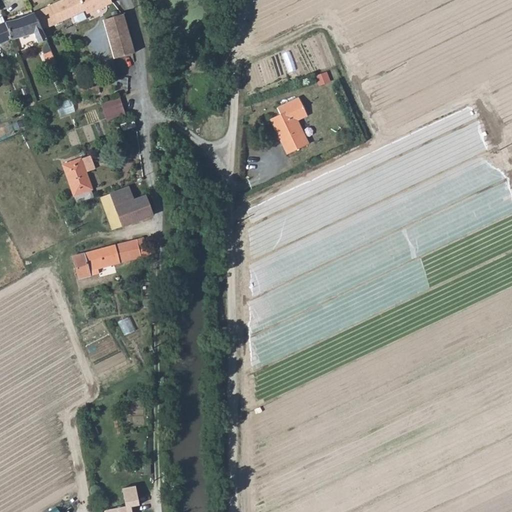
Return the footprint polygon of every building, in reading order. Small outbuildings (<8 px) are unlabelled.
[(62,0),(33,13),(45,39),(51,36),(47,28),(86,10),(87,12),(111,2),(110,0),(62,0)] [(33,32),(38,43),(45,40),(45,39),(33,13),(17,20),(4,23),(10,39),(19,37),(27,35),(33,32)] [(114,59),(133,54),(122,15),(103,20),(114,59)] [(0,49),(12,45),(10,39),(4,23),(2,16),(0,16),(0,49)] [(49,67),(56,64),(50,52),(44,55),(49,67)] [(75,87),(78,98),(100,92),(98,86),(87,89),(85,84),(75,87)] [(266,119),(282,155),(302,145),(291,122),(303,116),(295,98),(273,109),(276,115),(266,119)] [(59,103),(62,116),(78,112),(74,99),(59,103)] [(109,107),(113,118),(124,114),(121,103),(109,107)] [(121,125),(123,131),(135,127),(133,121),(121,125)] [(90,190),(91,190),(80,158),(62,164),(75,203),(92,197),(90,190)] [(109,194),(114,207),(121,225),(152,215),(145,196),(133,200),(128,187),(109,194)] [(110,229),(121,225),(114,207),(104,210),(110,229)] [(97,268),(151,255),(149,248),(145,249),(142,238),(72,257),(78,279),(98,273),(97,268)] [(131,316),(121,321),(127,334),(138,330),(131,316)]
